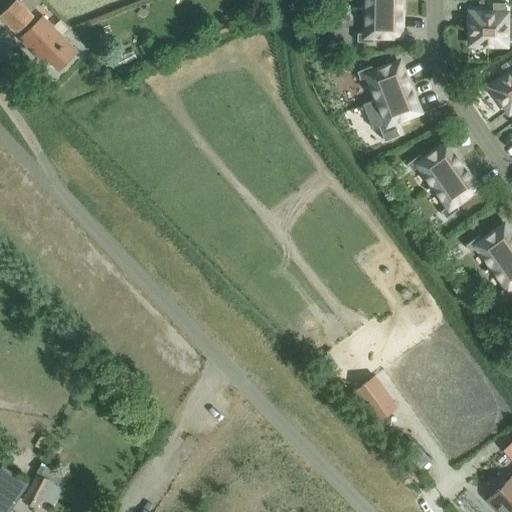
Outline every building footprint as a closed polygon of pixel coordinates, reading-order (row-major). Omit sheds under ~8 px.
[(17,0),(15,0),(0,14),(0,16),(16,33),(34,16),(30,12),(42,0),(19,0),(19,1),(17,0)] [(367,0),(368,9),(400,9),(400,0),(367,0)] [(493,3),(493,15),(505,15),(505,3),(493,3)] [(367,33),(358,33),(358,42),(373,42),(373,35),(400,35),(400,9),(368,9),(367,33)] [(472,15),(471,43),(505,43),(505,40),(511,40),(511,17),(505,18),(505,15),(493,15),(472,15)] [(43,16),(20,38),(43,63),(48,58),(58,70),(77,51),(62,36),(69,28),(61,19),(53,26),(43,16)] [(507,61),(497,69),(502,75),(511,68),(507,61)] [(372,66),(357,71),(360,79),(369,76),(378,99),(409,87),(399,63),(375,72),(372,66)] [(511,73),(493,87),(509,110),(511,108),(511,73)] [(409,87),(365,105),(374,127),(379,125),(382,133),(396,128),(394,121),(418,111),(409,87)] [(392,129),(382,134),(385,141),(400,135),(396,128),(392,129)] [(420,155),(408,164),(412,171),(420,165),(434,185),(461,166),(446,145),(425,161),(420,155)] [(461,166),(434,185),(449,205),(441,211),(446,218),(459,209),(455,203),(476,188),(461,166)] [(479,236),(466,245),(471,252),(479,246),(493,266),(511,252),(511,236),(504,226),(483,242),(479,236)] [(511,252),(493,266),(507,286),(500,292),(505,299),(511,293),(511,252)] [(376,422),(397,407),(375,376),(354,391),(376,422)] [(511,475),(487,500),(498,511),(511,511),(511,442),(504,450),(511,458),(511,475)] [(38,474),(23,501),(35,508),(56,471),(41,463),(36,473),(38,474)] [(0,474),(0,511),(9,511),(27,484),(4,468),(0,474)]
